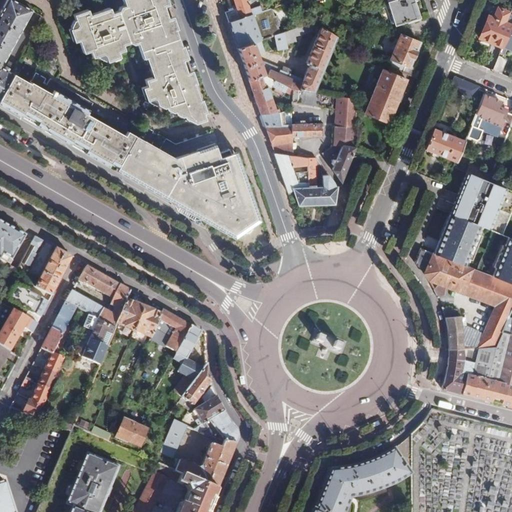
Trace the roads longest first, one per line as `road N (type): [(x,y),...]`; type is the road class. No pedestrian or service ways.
road 1 (residential): [(0,114),(202,231),(226,261),(255,271),(295,259)]
road 2 (primary): [(283,296),(236,288),(0,152)]
road 3 (secondary): [(183,0),(214,91),(255,138),(295,259)]
road 4 (residential): [(348,284),(443,59)]
road 5 (residential): [(259,335),(213,333),(81,255)]
road 6 (primary): [(97,224),(212,290),(259,335)]
road 7 (residential): [(81,255),(4,402)]
road 8 (residential): [(386,385),(511,417)]
road 9 (primary): [(386,385),(393,332),(378,303),(348,284)]
